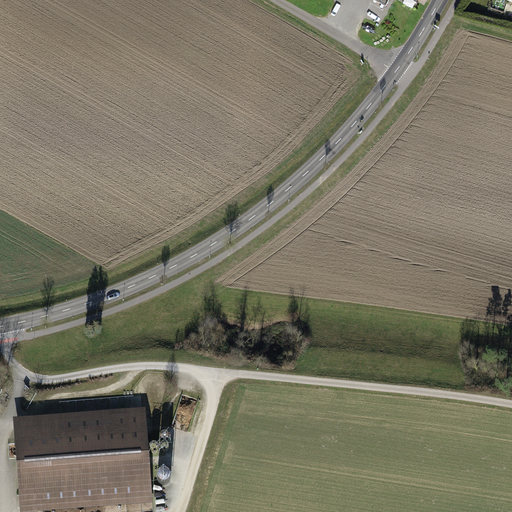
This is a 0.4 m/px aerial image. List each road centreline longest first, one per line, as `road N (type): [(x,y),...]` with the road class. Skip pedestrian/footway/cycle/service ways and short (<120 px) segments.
road 1 (tertiary): [(396,71),(306,173),(209,246),(140,282),(0,326)]
road 2 (track): [(179,511),(222,372)]
road 3 (residential): [(396,71),(277,0)]
